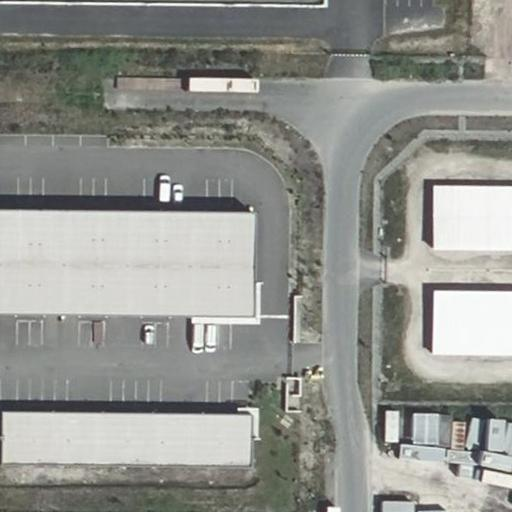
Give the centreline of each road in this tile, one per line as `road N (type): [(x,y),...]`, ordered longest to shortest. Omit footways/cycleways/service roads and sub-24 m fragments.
road 1 (residential): [(346,99),(340,393),(357,428),(356,511)]
road 2 (unclassified): [(346,99),(114,95)]
road 3 (unknown): [(342,283),(511,285)]
road 4 (unclassified): [(511,101),(346,99)]
